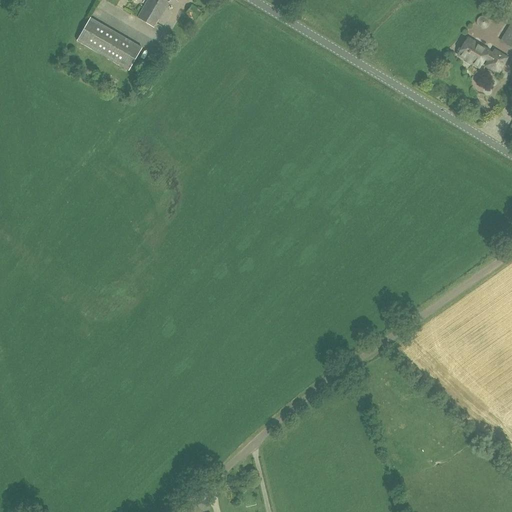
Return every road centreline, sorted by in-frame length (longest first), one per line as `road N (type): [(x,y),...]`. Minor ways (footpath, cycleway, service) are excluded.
road 1 (track): [(511,251),(296,407),(184,511)]
road 2 (unclassified): [(511,156),(253,0)]
